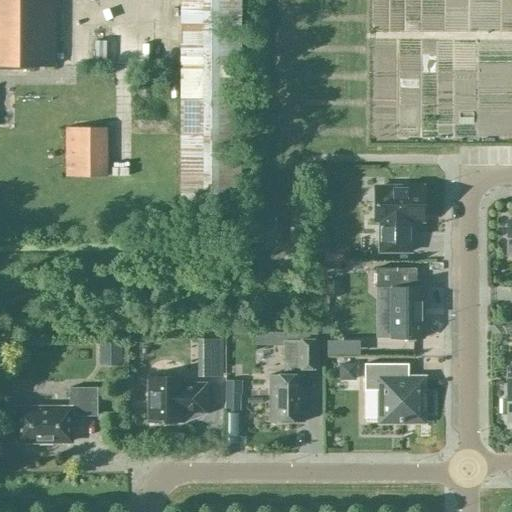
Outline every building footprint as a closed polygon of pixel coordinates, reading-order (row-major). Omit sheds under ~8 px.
[(0,0),(0,65),(53,66),(53,0),(0,0)] [(238,208),(238,0),(178,0),(178,208),(238,208)] [(66,177),(106,176),(106,127),(66,127),(66,177)] [(410,220),(423,220),(422,188),(374,188),(375,220),(379,220),(379,252),(410,252),(410,220)] [(415,287),(415,268),(375,268),(375,288),(390,288),(390,338),(422,338),(422,287),(415,287)] [(270,374),(270,422),(302,422),(302,368),(296,368),(296,340),(283,340),(283,374),(270,374)] [(296,340),(296,368),(302,368),(316,368),(316,340),(296,340)] [(379,422),(422,422),(422,378),(395,378),(395,364),(363,364),(363,390),(379,390),(379,422)] [(181,377),(149,377),(149,422),(161,422),(161,423),(165,423),(165,422),(181,422),(181,411),(205,411),(205,385),(181,385),(181,377)] [(511,378),(506,379),(506,399),(502,399),(502,414),(506,414),(506,422),(511,422),(511,378)] [(68,408),(16,408),(16,442),(70,442),(70,416),(96,416),(96,388),(68,388),(68,408)]
